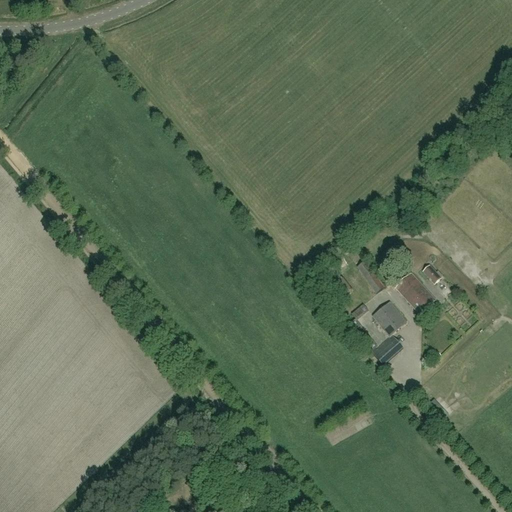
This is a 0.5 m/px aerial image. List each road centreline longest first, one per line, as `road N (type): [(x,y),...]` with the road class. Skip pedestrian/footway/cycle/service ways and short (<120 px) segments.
road 1 (track): [(0,144),(302,511)]
road 2 (unclassified): [(0,29),(74,24),(144,0)]
